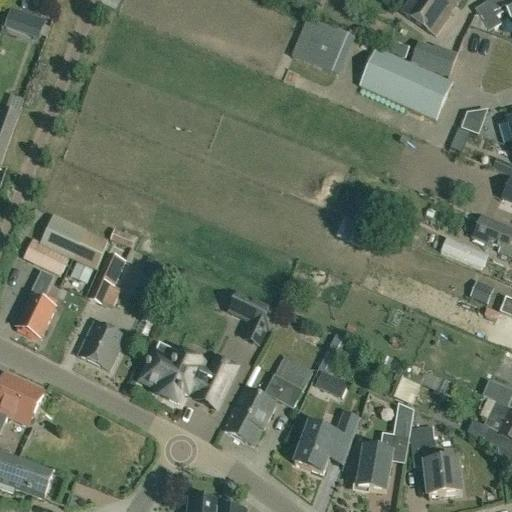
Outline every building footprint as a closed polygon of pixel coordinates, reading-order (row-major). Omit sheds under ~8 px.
[(435,37),(461,0),(411,0),(402,13),(435,37)] [(511,0),(485,0),(495,16),(505,10),(511,21),(511,20),(511,0)] [(12,11),(6,28),(39,40),(45,23),(12,11)] [(339,78),(355,41),(307,20),(291,58),(339,78)] [(404,60),(408,50),(392,44),(388,54),(404,60)] [(433,49),(418,44),(410,64),(449,81),(458,55),(435,46),(433,49)] [(410,66),(377,51),(360,89),(435,122),(452,85),(448,83),(449,81),(410,64),(410,66)] [(0,167),(18,117),(2,111),(0,116),(0,167)] [(511,166),(497,161),(496,165),(493,172),(511,179),(511,166)] [(486,169),(493,172),(496,165),(489,162),(486,169)] [(96,274),(108,244),(54,219),(42,246),(33,241),(23,261),(61,280),(69,261),(77,265),(93,273),(96,274)] [(511,255),(511,233),(480,220),(472,239),(511,255)] [(362,226),(357,247),(371,250),(375,229),(362,226)] [(132,251),(136,240),(114,231),(110,242),(132,251)] [(447,241),(442,253),(483,271),(489,258),(447,241)] [(114,289),(126,263),(108,255),(87,301),(102,307),(110,287),(114,289)] [(162,265),(148,259),(140,275),(155,281),(162,265)] [(93,273),(77,265),(71,278),(87,286),(93,273)] [(41,340),(56,310),(45,305),(48,300),(45,299),(54,280),(41,273),(30,298),(31,299),(17,328),(41,340)] [(488,307),(494,291),(475,283),(469,299),(488,307)] [(174,288),(162,313),(181,322),(193,297),(174,288)] [(280,315),(237,296),(227,316),(270,336),(280,315)] [(511,319),(511,302),(506,300),(500,315),(511,319)] [(158,321),(163,311),(146,302),(141,313),(146,315),(136,333),(147,338),(157,320),(158,321)] [(110,374),(126,339),(95,324),(78,358),(110,374)] [(314,346),(319,338),(306,331),(301,340),(314,346)] [(328,352),(319,371),(325,374),(335,356),(328,352)] [(216,412),(236,370),(217,361),(211,374),(203,371),(205,367),(183,356),(178,366),(172,368),(153,358),(148,367),(146,371),(147,371),(141,383),(158,391),(156,396),(178,406),(181,399),(182,399),(183,396),(188,398),(192,389),(201,393),(197,403),(216,412)] [(327,395),(334,380),(325,375),(325,374),(319,371),(318,372),(321,374),(313,389),(327,395)] [(442,396),(448,385),(425,375),(421,385),(435,391),(433,395),(441,399),(442,396)] [(264,396),(293,411),(303,393),(274,377),(264,396)] [(402,379),(393,399),(411,407),(420,387),(402,379)] [(0,393),(0,415),(23,427),(29,430),(44,398),(39,395),(7,380),(0,393)] [(505,407),(511,392),(489,383),(482,398),(505,407)] [(457,389),(448,385),(442,396),(452,400),(457,389)] [(264,432),(277,406),(245,390),(223,433),(254,448),(262,432),(264,432)] [(511,414),(509,413),(510,411),(496,405),(489,418),(503,424),(511,428),(511,414)] [(409,441),(411,431),(414,413),(398,406),(393,439),(409,441)] [(342,467),(347,452),(358,421),(343,416),(336,437),(308,428),(295,466),(323,477),(328,463),(342,467)] [(511,428),(503,424),(489,418),(484,428),(491,431),(485,443),(496,448),(511,458),(511,428)] [(434,443),(433,429),(411,431),(409,441),(408,446),(411,446),(414,471),(426,469),(429,499),(460,496),(456,462),(437,464),(434,443)] [(386,495),(393,456),(365,451),(358,491),(386,495)] [(20,466),(6,461),(0,458),(0,490),(12,495),(14,491),(44,501),(52,476),(21,464),(20,466)] [(82,507),(84,502),(73,498),(69,510),(82,507)] [(0,511),(28,511),(29,510),(3,500),(0,509),(0,511)] [(207,504),(207,501),(194,500),(193,503),(190,503),(189,511),(218,511),(219,505),(207,504)]
